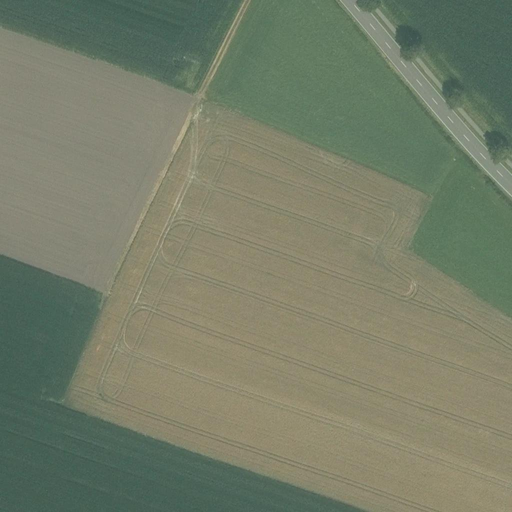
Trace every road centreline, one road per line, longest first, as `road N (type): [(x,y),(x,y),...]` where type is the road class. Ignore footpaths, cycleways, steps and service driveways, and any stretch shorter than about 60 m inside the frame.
road 1 (track): [(247,0),(110,287)]
road 2 (secondary): [(511,185),(346,0)]
